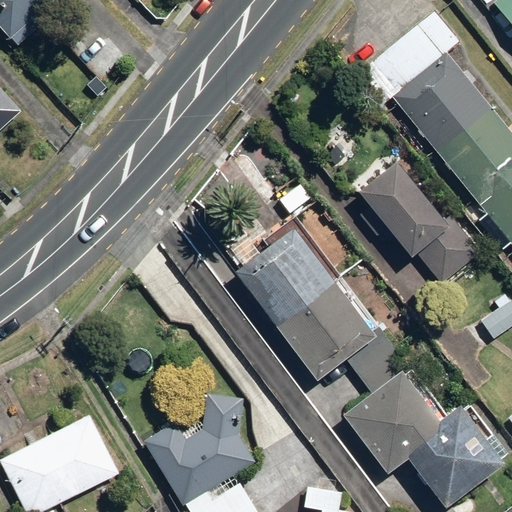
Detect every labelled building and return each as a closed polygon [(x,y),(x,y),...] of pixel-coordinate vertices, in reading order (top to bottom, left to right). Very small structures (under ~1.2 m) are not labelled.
[(63,0),(0,0),(0,32),(7,41),(10,39),(17,47),(67,4),(63,0)] [(511,0),(491,0),(490,1),(511,26),(511,0)] [(460,41),(434,10),(355,73),(380,104),(390,96),(511,245),(511,133),(446,52),(460,41)] [(0,87),(0,130),(21,112),(0,87)] [(441,219),(392,158),(355,189),(368,205),(358,213),(375,235),(379,232),(387,241),(393,237),(408,255),(412,251),(440,284),(479,250),(449,213),(441,219)] [(290,224),(230,269),(313,379),(373,334),(290,224)] [(511,324),(511,301),(507,295),(495,303),(498,307),(479,321),(492,339),(511,324)] [(398,369),(339,412),(383,471),(404,455),(442,505),(501,461),(456,402),(435,418),(398,369)] [(236,483),(235,471),(253,460),(236,432),(240,396),(204,392),(200,428),(183,437),(172,420),(141,440),(181,504),(183,503),(189,511),(256,511),(238,482),(236,483)] [(88,413),(0,456),(0,465),(23,511),(37,511),(118,472),(88,413)] [(341,491),(305,485),(302,506),(320,510),(319,511),(355,511),(356,511),(338,509),(341,491)]
